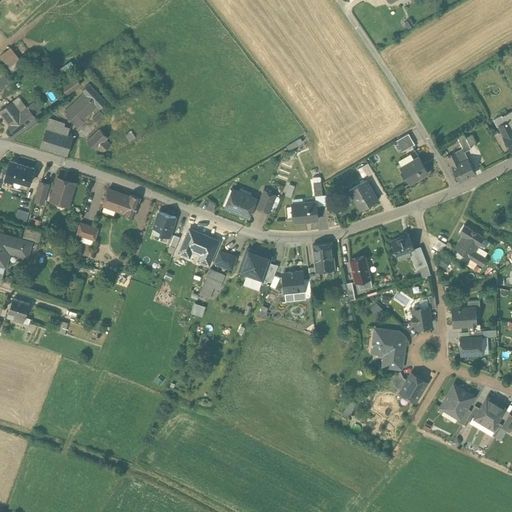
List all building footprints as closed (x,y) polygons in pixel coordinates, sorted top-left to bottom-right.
[(9,49),(2,55),(14,69),(21,63),(9,49)] [(71,60),(58,70),(63,76),(76,66),(71,60)] [(13,82),(3,69),(0,70),(0,87),(2,90),(11,84),(13,82)] [(66,89),(79,80),(76,76),(63,85),(66,89)] [(66,90),(69,94),(84,84),(81,80),(66,90)] [(106,101),(89,83),(82,90),(85,92),(98,106),(100,108),(106,101)] [(2,90),(0,91),(0,93),(4,98),(15,89),(11,84),(2,90)] [(85,92),(64,112),(78,127),(85,120),(84,119),(98,106),(85,92)] [(27,108),(21,100),(15,105),(20,113),(27,108)] [(12,102),(0,110),(0,111),(10,125),(23,116),(20,113),(15,105),(12,102)] [(41,112),(34,102),(28,107),(36,116),(41,112)] [(27,108),(20,113),(23,116),(10,125),(8,127),(14,133),(36,116),(28,107),(27,108)] [(97,121),(104,114),(100,109),(93,116),(97,121)] [(511,111),(502,117),(505,122),(508,121),(511,127),(511,111)] [(502,116),(494,120),(497,126),(498,126),(505,122),(502,117),(502,116)] [(64,123),(49,119),(47,127),(62,132),(64,126),(64,123)] [(505,122),(498,126),(504,137),(511,132),(511,127),(508,121),(505,122)] [(70,128),(64,126),(62,132),(68,134),(70,128)] [(62,132),(47,127),(41,146),(67,155),(73,136),(68,134),(62,132)] [(100,127),(86,139),(95,149),(98,146),(103,152),(111,143),(107,138),(109,136),(100,127)] [(466,133),(459,135),(463,147),(478,141),(474,132),(467,135),(466,133)] [(511,132),(504,137),(503,137),(511,152),(511,151),(511,132)] [(409,133),(396,140),(403,151),(415,144),(409,133)] [(455,152),(448,156),(453,167),(462,162),(460,158),(463,156),(460,150),(455,152)] [(419,157),(401,167),(410,184),(429,173),(419,157)] [(475,173),(469,159),(462,162),(453,167),(452,167),(459,181),(475,173)] [(34,168),(10,160),(5,179),(13,182),(14,179),(30,184),(34,168)] [(368,163),(363,166),(369,176),(374,173),(368,163)] [(75,182),(58,177),(51,198),(68,204),(75,182)] [(367,180),(349,190),(360,210),(378,199),(367,180)] [(48,184),(41,182),(37,195),(44,198),(48,184)] [(321,182),(313,182),(315,196),(323,195),(321,182)] [(231,187),(223,206),(225,207),(226,206),(233,189),(233,188),(231,187)] [(257,198),(233,188),(233,189),(237,191),(230,208),(226,206),(225,207),(249,217),(257,198)] [(130,196),(108,189),(103,205),(124,212),(130,196)] [(233,189),(226,206),(230,208),(237,191),(233,189)] [(276,195),(264,190),(257,208),(269,213),(276,195)] [(130,196),(124,212),(123,214),(133,218),(140,197),(131,194),(130,196)] [(316,202),(292,204),(294,222),(318,220),(316,202)] [(107,213),(109,207),(102,205),(100,211),(107,213)] [(29,212),(18,209),(15,219),(26,223),(29,212)] [(176,217),(159,211),(154,228),(162,230),(160,234),(170,237),(176,217)] [(99,228),(81,222),(77,234),(95,240),(99,228)] [(484,237),(464,224),(459,232),(463,235),(454,249),(471,259),(475,252),(484,237)] [(205,232),(189,225),(178,252),(190,257),(193,251),(200,254),(198,260),(210,265),(221,239),(205,232)] [(31,241),(0,232),(0,263),(6,265),(10,250),(27,255),(31,241)] [(409,234),(391,240),(397,255),(415,249),(409,234)] [(180,237),(174,235),(170,246),(175,248),(180,237)] [(331,242),(313,245),(316,267),(316,271),(335,269),(331,242)] [(247,248),(239,272),(263,280),(264,279),(269,263),(271,256),(260,252),(247,248)] [(421,249),(415,252),(421,267),(427,264),(421,249)] [(227,254),(220,251),(216,263),(232,268),(236,257),(227,254)] [(487,260),(475,252),(471,259),(483,266),(487,260)] [(365,256),(350,259),(355,282),(358,282),(371,279),(365,256)] [(439,263),(446,266),(450,259),(442,256),(439,263)] [(278,266),(269,263),(264,279),(271,282),(274,275),(278,266)] [(427,264),(421,267),(419,267),(423,278),(431,275),(427,264)] [(316,267),(309,268),(310,280),(317,279),(316,271),(316,267)] [(224,275),(210,268),(204,283),(213,287),(218,289),(224,275)] [(304,280),(303,270),(295,271),(295,270),(290,270),(287,271),(280,272),(282,294),(305,291),(304,280)] [(269,286),(275,289),(280,277),(274,275),(269,286)] [(371,279),(358,282),(360,290),(372,286),(371,279)] [(352,282),(346,283),(350,300),(355,299),(352,282)] [(213,287),(204,283),(199,294),(208,298),(213,287)] [(30,302),(13,297),(8,312),(15,314),(14,318),(23,321),(30,302)] [(203,315),(207,305),(197,302),(194,312),(203,315)] [(429,306),(420,308),(420,306),(419,305),(416,306),(415,307),(415,308),(412,309),(414,316),(412,316),(413,321),(415,321),(415,326),(418,325),(419,328),(424,327),(423,324),(432,323),(429,306)] [(468,307),(453,307),(454,325),(468,325),(476,324),(475,307),(475,306),(468,307)] [(66,332),(69,321),(61,319),(58,329),(66,332)] [(399,331),(375,327),(372,350),(374,352),(384,353),(383,365),(401,368),(402,367),(406,337),(399,331)] [(469,337),(461,337),(462,354),(482,353),(481,337),(481,336),(469,337)] [(401,370),(390,376),(394,385),(401,389),(408,379),(404,377),(401,370)] [(427,382),(412,372),(401,389),(400,391),(416,401),(427,382)] [(473,395),(455,384),(445,400),(447,400),(443,407),(459,417),(460,418),(467,407),(473,395)] [(505,408),(487,397),(480,407),(475,417),(472,422),(490,433),(493,428),(494,428),(498,421),(505,408)] [(352,415),(357,400),(349,398),(345,413),(352,415)] [(475,404),(472,410),(467,418),(469,420),(472,422),(475,417),(480,407),(475,404)] [(472,410),(467,407),(460,418),(459,417),(458,420),(464,424),(464,423),(467,418),(472,410)] [(511,414),(509,413),(503,424),(501,427),(510,432),(511,427),(511,425),(510,424),(511,421),(511,414)] [(503,424),(498,421),(494,428),(493,428),(490,433),(496,436),(501,427),(503,424)]
